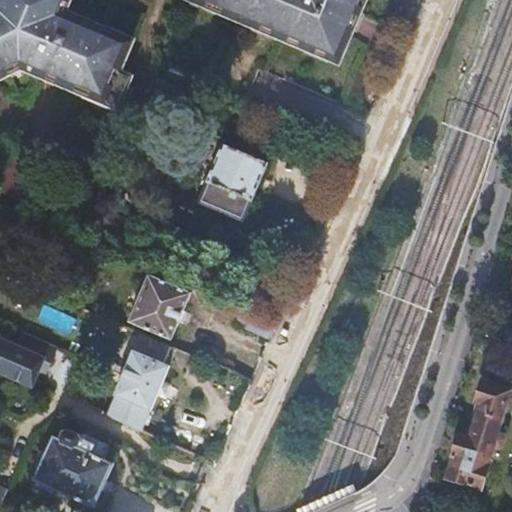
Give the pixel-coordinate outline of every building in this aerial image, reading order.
[(0,0),(129,54),(130,53),(123,50),(2,0),(0,0)] [(123,68),(129,54),(0,0),(0,79),(12,74),(10,70),(20,65),(20,67),(25,69),(38,74),(48,78),(58,82),(86,94),(87,91),(102,97),(101,100),(113,105),(120,108),(134,76),(132,76),(130,80),(120,76),(123,68)] [(2,0),(123,50),(130,53),(135,40),(129,38),(119,33),(117,36),(107,32),(109,29),(90,21),(89,25),(79,20),(80,17),(67,11),(71,0),(2,0)] [(203,4),(193,0),(192,4),(217,14),(218,10),(220,7),(205,0),(203,4)] [(193,0),(203,4),(205,0),(220,7),(218,10),(255,26),(264,30),(266,26),(281,33),(279,36),(309,49),(321,54),(323,51),(333,55),(331,58),(341,62),(355,31),(354,30),(362,11),(363,11),(367,0),(193,0)] [(362,12),(363,11),(362,11),(354,30),(355,31),(355,30),(359,32),(366,13),(362,12)] [(82,13),(80,17),(79,20),(89,25),(90,21),(92,17),(82,13)] [(109,29),(107,32),(117,36),(119,33),(129,38),(131,34),(111,25),(109,29)] [(278,40),(279,36),(281,33),(266,26),(264,30),(255,26),(253,30),(278,40)] [(329,62),(331,58),(333,55),(323,51),(321,54),(309,49),(307,53),(329,62)] [(23,72),(25,69),(20,67),(20,65),(10,70),(12,74),(14,77),(23,72)] [(133,72),(123,68),(120,76),(130,80),(132,76),(133,72)] [(111,109),(113,105),(101,100),(102,97),(87,91),(86,94),(84,98),(111,109)] [(206,203),(246,220),(248,219),(271,162),(228,143),(212,180),(213,180),(205,200),(206,203)] [(137,323),(179,340),(198,295),(157,277),(137,323)] [(274,335),(280,322),(245,307),(240,321),(274,335)] [(121,315),(118,322),(124,324),(127,318),(121,315)] [(60,350),(24,334),(18,348),(0,340),(0,374),(35,389),(42,373),(47,361),(54,364),(60,350)] [(148,335),(110,417),(146,433),(176,367),(172,365),(179,347),(148,335)] [(90,364),(79,358),(64,393),(74,397),(75,397),(90,364)] [(47,361),(42,373),(49,376),(54,364),(47,361)] [(488,465),(494,445),(498,433),(511,390),(485,382),(479,401),(485,403),(473,439),(461,435),(454,457),(456,458),(449,478),(483,489),(490,466),(488,465)] [(34,490),(57,501),(62,492),(98,507),(118,463),(108,459),(113,448),(111,443),(88,433),(83,435),(73,430),(68,431),(64,440),(58,437),(34,490)] [(498,433),(494,445),(502,448),(505,436),(498,433)] [(0,485),(0,511),(2,511),(12,491),(0,485)] [(452,511),(454,508),(432,498),(425,511),(452,511)]
